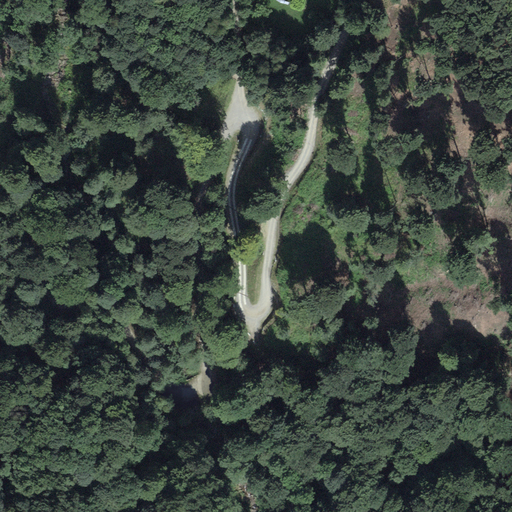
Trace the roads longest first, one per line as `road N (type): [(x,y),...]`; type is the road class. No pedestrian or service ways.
road 1 (track): [(235,106),(199,198),(205,372),(189,388),(164,383),(104,305),(60,305),(50,297),(38,240),(0,183)]
road 2 (track): [(360,0),(327,73),(307,149),(276,205),(260,313),(244,305),(229,192),(250,130),(235,106)]
